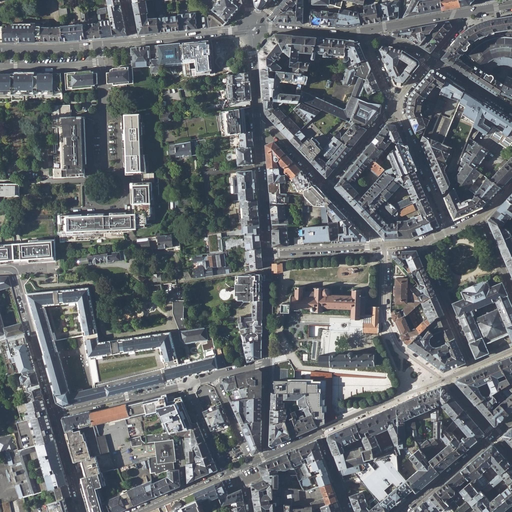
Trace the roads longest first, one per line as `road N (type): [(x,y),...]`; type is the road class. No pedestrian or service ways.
road 1 (residential): [(440,380),(401,355),(388,333),(382,245)]
road 2 (residential): [(54,413),(16,278),(0,270)]
road 3 (residential): [(449,230),(394,104)]
road 4 (residential): [(54,413),(187,383)]
road 5 (residential): [(419,242),(472,365)]
road 6 (residential): [(440,380),(319,431)]
road 7 (residential): [(257,126),(267,253)]
road 8 (residential): [(99,44),(104,167)]
road 9 (residential): [(401,511),(493,434)]
road 10 (residential): [(104,167),(85,187),(104,209),(125,195),(122,176),(111,168)]
